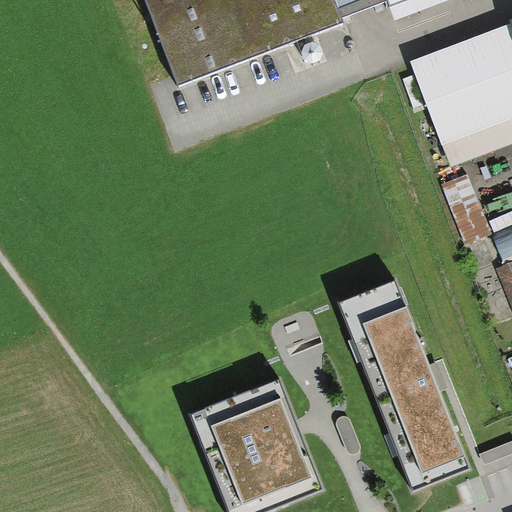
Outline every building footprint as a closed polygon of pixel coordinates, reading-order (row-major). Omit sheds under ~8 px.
[(136,0),(173,93),(334,31),(328,16),(369,0),(378,0),(385,17),(428,0),(136,0)] [(511,126),(511,29),(407,70),(439,154),(511,126)] [(468,248),(494,237),(471,180),(444,190),(468,248)] [(511,233),(494,238),(511,300),(511,233)] [(466,476),(394,292),(344,311),(416,496),(466,476)] [(275,511),(318,494),(276,392),(194,425),(229,511),(275,511)] [(511,441),(477,458),(482,471),(511,457),(511,441)]
